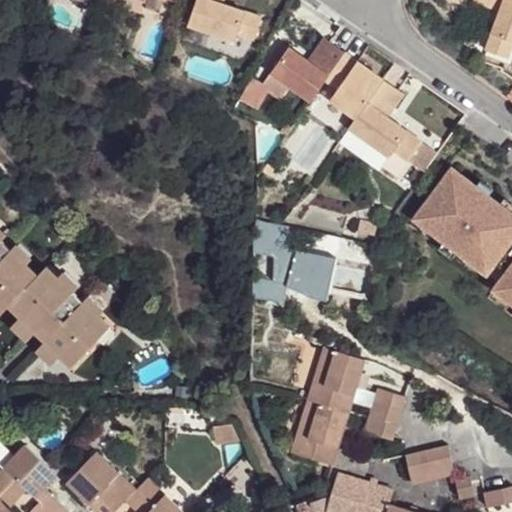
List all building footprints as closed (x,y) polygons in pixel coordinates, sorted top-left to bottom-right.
[(223,0),(196,0),(195,4),(188,25),(236,41),(239,34),(253,39),(262,15),(223,2),(223,0)] [(511,0),(475,0),(501,10),(487,48),(510,57),(511,51),(511,0)] [(182,23),(188,25),(195,4),(189,1),(182,23)] [(327,81),(346,52),(324,36),(308,58),(289,45),(270,72),(270,73),(290,87),(311,102),(327,81)] [(355,118),(384,79),(346,52),(327,81),(336,88),(328,99),(355,118)] [(290,87),(270,73),(263,83),(252,76),(239,99),(258,109),(269,90),(281,99),(290,87)] [(387,114),(403,93),(384,79),(355,118),(348,128),(387,155),(391,149),(406,159),(421,139),(387,114)] [(421,139),(406,159),(424,172),(438,151),(421,139)] [(511,189),(499,178),(486,166),(464,146),(423,194),(491,253),(506,236),(511,242),(511,189)] [(504,170),(492,161),(486,166),(499,178),(504,170)] [(279,225),(255,220),(254,245),(290,250),(293,228),(279,225)] [(12,229),(5,236),(21,252),(28,245),(12,229)] [(0,297),(3,294),(14,304),(30,319),(39,328),(54,343),(67,354),(104,314),(93,303),(78,289),(68,279),(52,264),(41,254),(32,263),(21,252),(5,236),(0,231),(0,297)] [(59,257),(52,264),(68,279),(75,272),(59,257)] [(85,282),(78,289),(93,303),(100,296),(85,282)] [(359,312),(361,298),(307,287),(305,301),(359,312)] [(14,304),(6,312),(21,328),(30,319),(14,304)] [(39,328),(31,337),(46,351),(54,343),(39,328)] [(308,401),(350,415),(367,361),(324,348),(308,401)] [(399,429),(408,398),(379,388),(368,419),(399,429)] [(350,415),(308,401),(292,452),(335,465),(350,415)] [(16,412),(15,424),(40,424),(40,412),(16,412)] [(399,429),(368,419),(364,434),(366,434),(393,443),(399,429)] [(237,424),(213,427),(215,447),(246,443),(237,424)] [(59,473),(54,468),(26,443),(0,471),(0,491),(8,500),(14,505),(29,490),(41,503),(51,491),(47,486),(59,473)] [(435,457),(440,477),(453,474),(447,446),(433,449),(435,457)] [(419,452),(426,481),(440,477),(435,457),(433,449),(419,452)] [(127,499),(139,487),(100,450),(81,468),(68,482),(89,502),(93,500),(103,491),(118,508),(127,499)] [(404,455),(411,484),(426,481),(419,452),(404,455)] [(198,511),(195,508),(191,511),(188,511),(150,475),(139,487),(127,499),(140,511),(198,511)] [(453,478),(458,498),(472,495),(469,475),(453,478)] [(333,496),(328,511),(388,511),(390,506),(394,492),(340,476),(335,491),(333,496)] [(486,507),(511,502),(511,487),(484,492),(486,507)] [(50,511),(71,511),(51,491),(41,503),(50,511)] [(103,491),(93,500),(105,511),(114,511),(118,508),(103,491)] [(50,511),(41,503),(32,511),(50,511)]
